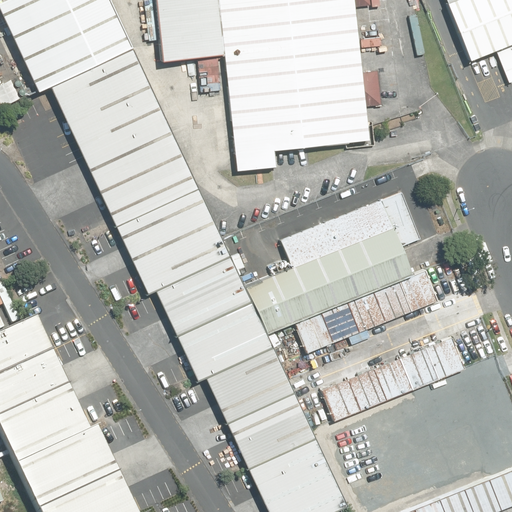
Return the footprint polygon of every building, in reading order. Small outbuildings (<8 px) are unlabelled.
[(53,81),(135,41),(114,0),(0,0),(42,86),(53,81)] [(227,52),(220,0),(160,0),(167,58),(227,52)] [(374,138),(357,0),(220,0),(227,52),(241,167),(281,162),(279,150),(374,138)] [(511,0),(438,0),(462,58),(511,37),(511,0)] [(135,41),(53,81),(97,175),(118,219),(200,181),(135,41)] [(511,46),(493,54),(507,88),(511,86),(511,46)] [(0,109),(25,98),(16,78),(0,85),(0,109)] [(200,181),(118,219),(134,254),(151,289),(157,285),(233,250),(200,181)] [(292,268),(394,226),(410,219),(398,190),(280,239),(292,268)] [(254,295),(272,334),(294,325),(414,275),(394,226),(292,268),(249,286),(254,295)] [(249,286),(233,250),(157,285),(173,319),(178,330),(254,295),(249,286)] [(423,271),(414,275),(294,325),(306,354),(435,301),(423,271)] [(272,334),(254,295),(178,330),(184,343),(200,376),(209,372),(275,341),(272,334)] [(0,371),(43,352),(35,335),(27,319),(0,330),(0,371)] [(451,336),(319,390),(333,423),(464,369),(451,336)] [(275,341),(209,372),(226,409),(230,417),(296,387),(275,341)] [(0,371),(0,411),(59,385),(53,373),(43,352),(0,371)] [(0,462),(1,465),(80,429),(63,394),(59,385),(0,411),(0,462)] [(319,433),(296,387),(230,417),(235,427),(251,464),(319,433)] [(451,396),(377,426),(385,447),(386,448),(371,454),(380,475),(394,469),(405,495),(479,465),(451,396)] [(130,416),(122,419),(128,433),(136,429),(130,416)] [(123,429),(119,422),(103,431),(106,438),(123,429)] [(1,465),(21,509),(108,469),(98,448),(88,426),(80,429),(1,465)] [(319,433),(251,464),(269,503),(273,511),(322,511),(350,500),(319,433)] [(511,466),(489,476),(502,509),(511,505),(511,466)] [(22,511),(127,511),(114,482),(108,469),(21,509),(22,511)] [(489,476),(465,486),(475,511),(494,511),(502,509),(489,476)] [(441,495),(447,511),(475,511),(465,486),(441,495)] [(447,511),(441,495),(416,505),(418,511),(447,511)]
